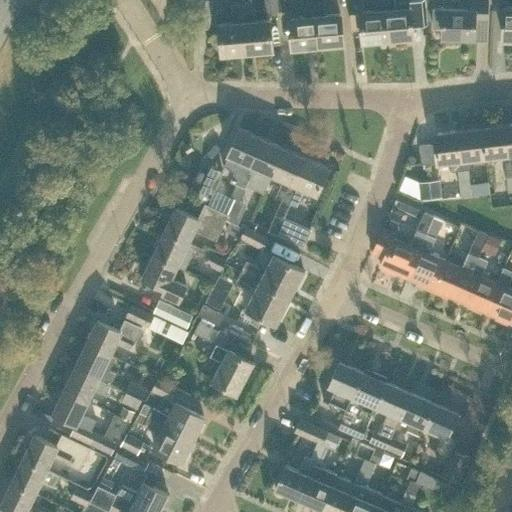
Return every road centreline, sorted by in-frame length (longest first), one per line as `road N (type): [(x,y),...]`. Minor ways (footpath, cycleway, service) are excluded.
road 1 (residential): [(0,440),(186,100)]
road 2 (residential): [(213,511),(334,294)]
road 3 (residential): [(406,99),(186,100)]
road 4 (residential): [(334,294),(380,193),(406,99)]
road 5 (residential): [(510,375),(334,294)]
